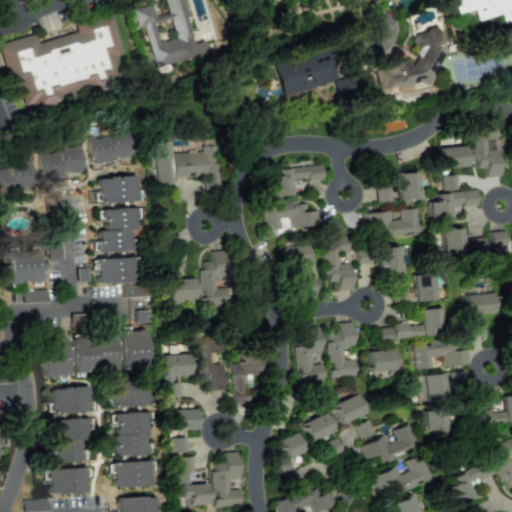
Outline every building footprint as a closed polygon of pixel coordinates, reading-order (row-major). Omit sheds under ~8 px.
[(131,9),(136,28),(143,27),(153,67),(206,54),(202,40),(192,43),(181,0),(160,0),(164,14),(153,16),(150,4),(131,9)] [(511,20),(511,0),(452,0),(456,14),(471,10),(474,21),(498,14),(501,23),(511,20)] [(0,42),(0,55),(9,89),(18,87),(25,112),(61,103),(59,96),(120,80),(114,56),(120,54),(109,13),(72,23),(75,32),(35,43),(33,34),(0,42)] [(430,83),(428,64),(442,63),(438,29),(410,32),(413,60),(394,62),(394,67),(372,70),(374,89),(430,83)] [(278,95),(333,82),(326,51),(271,64),(278,95)] [(498,176),(496,149),(486,150),(485,140),(494,139),(493,122),(468,124),(472,169),(482,168),(483,177),(498,176)] [(88,132),(88,163),(110,163),(110,157),(129,157),(129,132),(88,132)] [(154,184),(171,183),(171,177),(201,176),(202,189),(216,188),(214,145),(200,146),(200,151),(170,153),(169,142),(152,143),(154,184)] [(81,172),(80,146),(57,147),(58,152),(38,152),(39,177),(61,177),(61,173),(81,172)] [(437,168),(463,167),(463,146),(436,147),(437,168)] [(289,195),(288,181),(319,178),(318,164),(274,169),(275,176),(266,177),(268,197),(289,195)] [(31,165),(0,165),(0,189),(32,189),(31,165)] [(416,199),(415,172),(394,173),(395,200),(416,199)] [(439,176),(440,190),(455,189),(453,174),(439,176)] [(95,178),(96,202),(134,201),(132,176),(95,178)] [(374,202),(389,201),(388,186),(373,187),(374,202)] [(426,202),(427,221),(448,219),(447,205),(474,203),(473,190),(433,193),(433,201),(426,202)] [(260,203),(262,230),(278,229),(277,218),(288,218),(289,227),(315,225),(314,210),(304,211),(303,201),(260,203)] [(95,251),(127,251),(127,229),(132,229),(132,208),(99,208),(99,230),(95,230),(95,251)] [(387,220),(386,211),(364,212),(365,238),(415,235),(413,208),(397,209),(398,220),(387,220)] [(459,228),(439,229),(440,254),(460,254),(459,228)] [(487,232),(489,260),(499,259),(501,280),(511,278),(511,257),(504,258),(502,230),(487,232)] [(349,289),(346,263),(336,264),(335,252),(345,251),(344,236),(319,238),(323,282),(333,281),(334,290),(349,289)] [(467,239),(468,254),(483,253),(481,237),(467,239)] [(48,260),(59,259),(59,239),(47,239),(48,260)] [(282,265),(308,262),(306,245),(281,247),(282,265)] [(376,272),(396,272),(396,246),(376,247),(376,272)] [(5,250),(6,282),(41,281),(41,263),(37,263),(37,249),(5,250)] [(199,306),(226,305),(225,288),(216,288),(215,275),(224,274),(223,250),(208,251),(208,261),(198,262),(199,306)] [(93,258),(94,283),(130,282),(129,257),(93,258)] [(311,299),(310,273),(292,273),(294,300),(311,299)] [(432,300),(431,273),(410,275),(412,301),(432,300)] [(192,300),(192,278),(165,279),(166,301),(192,300)] [(121,297),(146,296),(146,284),(120,285),(121,297)] [(20,303),(45,302),(45,290),(20,291),(20,303)] [(462,294),(463,315),(490,314),(489,293),(462,294)] [(392,338),(440,336),(438,308),(418,309),(419,323),(391,325),(392,338)] [(134,322),(147,322),(147,310),(134,311),(134,322)] [(68,325),(78,327),(80,316),(70,314),(68,325)] [(350,348),(349,322),(334,322),(335,333),(324,333),(327,378),(353,376),(352,359),(342,359),(341,349),(350,348)] [(480,337),(480,322),(464,322),(465,337),(480,337)] [(375,341),(388,340),(388,327),(374,328),(375,341)] [(321,381),(320,364),(309,364),(308,354),(318,353),(316,328),(290,330),(295,383),(321,381)] [(119,369),(144,368),(143,330),(118,331),(119,369)] [(70,372),(113,371),(111,336),(69,338),(70,372)] [(39,338),(40,376),(64,375),(62,337),(39,338)] [(220,390),(220,364),(209,364),(209,353),(218,353),(217,337),(195,337),(196,381),(205,381),(206,391),(220,390)] [(467,364),(465,349),(448,351),(447,340),(411,344),(413,369),(430,368),(429,357),(440,356),(441,366),(467,364)] [(392,370),(391,349),(364,350),(365,371),(392,370)] [(174,397),(174,375),(186,375),(186,354),(160,355),(162,398),(174,397)] [(228,363),(230,404),(244,403),(242,375),(255,374),(255,356),(235,357),(235,363),(228,363)] [(420,374),(420,383),(416,383),(416,400),(442,399),(442,374),(420,374)] [(109,408),(147,405),(145,380),(106,383),(109,408)] [(86,412),(85,386),(48,388),(49,413),(86,412)] [(361,413),(353,394),(328,405),(336,424),(361,413)] [(511,395),(499,396),(501,411),(489,413),(489,409),(473,410),(474,426),(511,423),(511,418),(511,395)] [(432,431),(432,435),(442,436),(443,408),(423,407),(422,430),(432,431)] [(193,409),(165,410),(166,430),(193,429),(193,409)] [(143,412),(110,413),(112,456),(145,455),(143,412)] [(306,443),(330,431),(321,412),(297,424),(306,443)] [(85,418),(46,419),(47,462),(79,461),(78,439),(85,439),(85,418)] [(357,439),(371,432),(365,419),(351,425),(357,439)] [(356,445),(362,459),(374,455),(377,463),(415,448),(406,423),(390,429),(394,440),(384,444),(381,436),(356,445)] [(267,443),(285,488),(300,482),(289,456),(300,451),(292,433),(267,443)] [(168,437),(168,452),(183,452),(183,437),(168,437)] [(511,465),(509,467),(505,457),(511,454),(511,449),(507,438),(484,448),(501,489),(511,484),(511,465)] [(322,442),(325,456),(338,452),(334,439),(322,442)] [(211,507),(237,506),(237,489),(226,489),(226,479),(236,479),(234,452),(220,452),(220,464),(209,465),(211,507)] [(392,466),(367,477),(377,500),(428,478),(417,454),(401,461),(405,470),(396,474),(392,466)] [(204,504),(204,483),(188,484),(187,472),(191,472),(190,456),(176,457),(177,505),(204,504)] [(470,497),(465,484),(489,473),(484,459),(447,475),(451,484),(443,487),(451,505),(470,497)] [(147,461),(109,462),(110,487),(149,486),(147,461)] [(44,493),(83,492),(82,468),(44,469),(44,493)] [(289,496),(295,511),(312,511),(333,503),(323,481),(289,496)] [(414,511),(406,495),(387,504),(390,511),(414,511)] [(114,498),(114,511),(152,511),(152,496),(114,498)] [(45,499),(20,500),(20,511),(45,511),(45,499)]
